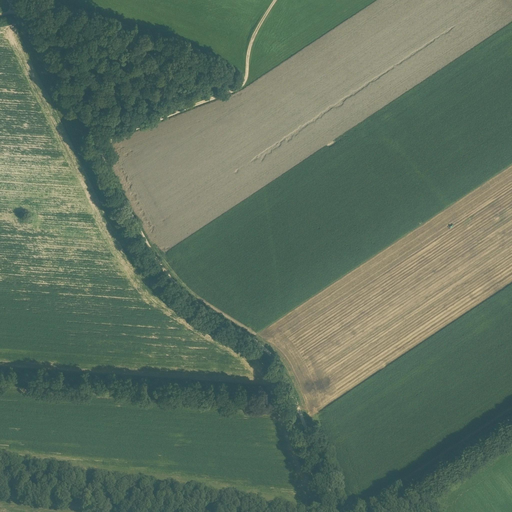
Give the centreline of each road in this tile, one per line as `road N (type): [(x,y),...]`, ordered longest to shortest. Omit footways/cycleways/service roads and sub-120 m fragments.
road 1 (track): [(291,394),(272,357),(165,273),(22,11)]
road 2 (track): [(0,378),(291,394)]
road 3 (track): [(187,511),(0,479)]
road 4 (track): [(511,426),(385,511)]
road 5 (track): [(335,511),(291,394)]
